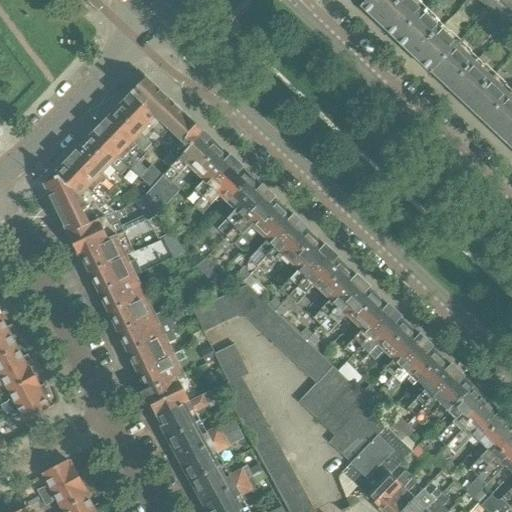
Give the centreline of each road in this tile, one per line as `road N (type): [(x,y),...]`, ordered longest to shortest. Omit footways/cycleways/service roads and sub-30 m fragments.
road 1 (tertiary): [(152,26),(511,363)]
road 2 (tertiary): [(511,211),(288,0)]
road 3 (residential): [(110,411),(0,189)]
road 4 (tertiary): [(0,179),(152,26)]
road 5 (residential): [(0,472),(110,411)]
